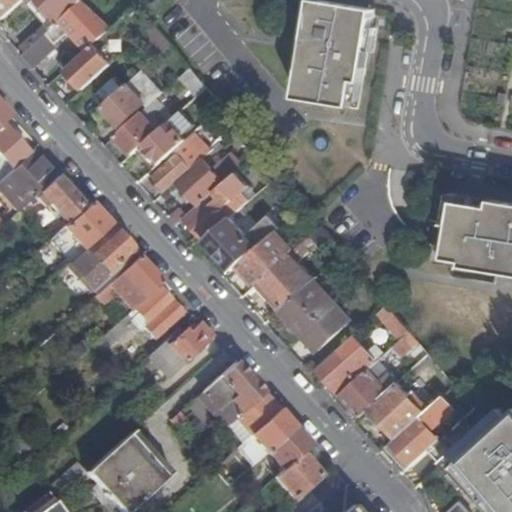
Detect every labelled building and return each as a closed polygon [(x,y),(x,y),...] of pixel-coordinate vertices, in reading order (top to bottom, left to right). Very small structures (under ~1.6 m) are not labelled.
[(24,0),(0,0),(0,17),(2,20),(24,0)] [(24,0),(47,25),(51,30),(57,24),(56,22),(36,0),(24,0)] [(70,12),(74,9),(82,3),(78,0),(36,0),(56,22),(69,10),(70,12)] [(375,8),(326,0),(313,0),(298,96),(352,105),(356,81),(363,82),(375,8)] [(94,46),(112,30),(96,16),(88,23),(74,9),(70,12),(59,22),(57,24),(51,30),(25,53),(21,56),(34,70),(52,53),(59,47),(55,43),(68,32),(73,37),(69,41),(74,46),(78,43),(86,52),(94,46)] [(47,25),(21,49),(25,53),(51,30),(47,25)] [(159,56),(172,46),(155,26),(142,37),(159,56)] [(83,90),(121,56),(111,45),(102,54),(94,46),(86,52),(66,71),(83,90)] [(197,97),(207,88),(191,68),(180,78),(197,97)] [(159,90),(142,72),(103,108),(119,126),(159,90)] [(0,127),(10,118),(6,113),(0,106),(0,127)] [(142,147),(159,131),(147,117),(150,114),(147,110),(117,138),(133,155),(136,152),(142,147)] [(183,143),(186,140),(169,122),(159,131),(142,147),(159,165),(168,156),(175,150),(183,143)] [(0,180),(27,156),(0,127),(0,180)] [(198,136),(194,133),(186,140),(183,143),(186,146),(198,136)] [(203,158),(220,142),(215,136),(201,148),(199,145),(191,152),(199,161),(203,158)] [(199,161),(191,152),(186,146),(183,143),(175,150),(178,154),(191,168),(199,161)] [(136,152),(153,170),(159,165),(142,147),(136,152)] [(175,150),(168,156),(172,159),(178,154),(175,150)] [(175,182),(198,207),(206,199),(225,182),(244,166),(231,152),(213,169),(203,158),(199,161),(191,168),(175,182)] [(37,193),(54,178),(31,153),(27,156),(0,180),(0,193),(17,212),(22,207),(37,193)] [(150,179),(163,193),(175,182),(191,168),(178,154),(172,159),(150,179)] [(205,242),(231,218),(230,218),(227,220),(219,212),(248,186),(236,173),(225,182),(214,193),(219,199),(212,205),(206,199),(198,207),(187,216),(184,219),(205,242)] [(80,206),(54,178),(37,193),(40,195),(36,200),(44,209),(48,205),(63,221),(80,206)] [(491,208),(457,202),(454,215),(447,246),(504,257),(503,263),(511,264),(511,204),(493,201),(491,208)] [(82,251),(110,227),(89,204),(62,229),(82,251)] [(177,226),(184,219),(187,216),(179,208),(169,218),(177,226)] [(283,225),(290,218),(283,210),(275,217),(283,225)] [(263,243),(271,236),(280,228),(270,217),(247,237),(231,218),(205,242),(231,271),(235,268),(239,264),(263,243)] [(112,281),(123,271),(118,266),(133,252),(111,228),(85,251),(112,281)] [(324,253),(335,242),(322,228),(311,238),(324,253)] [(263,243),(280,262),(288,254),(271,236),(263,243)] [(278,267),(282,263),(280,262),(263,243),(239,264),(235,268),(242,276),(246,272),(258,285),(259,284),(278,267)] [(144,299),(161,283),(138,258),(123,271),(112,281),(100,292),(108,301),(128,282),(144,299)] [(282,310),(302,293),(278,267),(259,284),(271,297),(282,310)] [(135,329),(138,332),(166,307),(170,302),(163,294),(167,290),(161,283),(144,299),(124,317),(129,322),(136,316),(142,322),(135,329)] [(348,325),(312,283),(302,293),(282,310),(281,312),(317,352),(348,325)] [(258,285),(255,288),(266,301),(271,297),(259,284),(258,285)] [(402,341),(410,333),(387,305),(378,314),(402,341)] [(166,307),(138,332),(141,336),(145,333),(153,341),(177,319),(166,307)] [(129,322),(124,317),(107,332),(117,343),(134,328),(129,322)] [(168,379),(212,339),(200,326),(189,336),(185,332),(180,336),(176,331),(148,357),(168,379)] [(376,363),(394,347),(401,342),(389,329),(365,350),(376,363)] [(402,356),(419,342),(410,333),(402,341),(401,342),(394,347),(402,356)] [(340,395),(369,369),(346,345),(318,370),(340,395)] [(426,372),(435,363),(429,356),(419,365),(426,372)] [(242,414),(263,395),(234,364),(202,392),(220,412),(231,403),(242,414)] [(370,409),(394,388),(389,383),(385,387),(369,369),(340,395),(361,417),(370,409)] [(397,439),(425,414),(398,384),(394,388),(370,409),(397,439)] [(454,406),(464,397),(455,386),(444,396),(454,406)] [(250,437),(279,412),(263,395),(242,414),(235,421),(250,437)] [(412,466),(441,440),(430,427),(454,406),(444,396),(425,414),(397,439),(391,444),(412,466)] [(231,424),(235,421),(242,414),(231,403),(220,412),(231,424)] [(502,410),(441,463),(466,491),(477,481),(500,507),(494,511),(511,511),(511,418),(510,420),(502,410)] [(266,454),(294,429),(279,412),(250,437),(266,454)] [(299,456),(310,447),(294,429),(266,454),(282,471),(299,456)] [(170,475),(132,432),(129,435),(166,478),(170,475)] [(127,511),(166,478),(129,435),(85,474),(119,511),(127,511)] [(318,476),(299,456),(282,471),(273,479),(291,500),(318,476)] [(53,502),(85,474),(75,464),(44,491),(53,502)] [(60,511),(53,502),(40,511),(60,511)] [(450,511),(469,511),(461,502),(450,511)]
